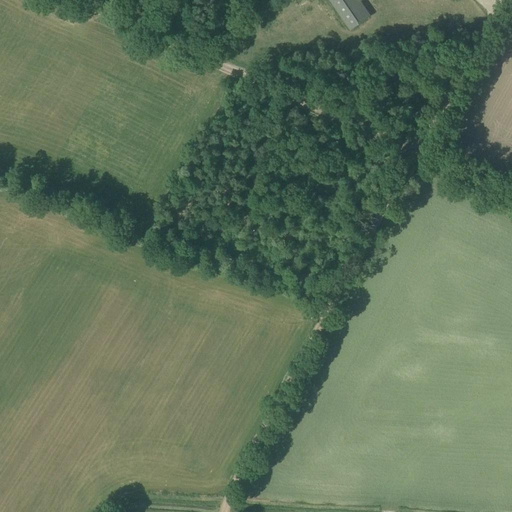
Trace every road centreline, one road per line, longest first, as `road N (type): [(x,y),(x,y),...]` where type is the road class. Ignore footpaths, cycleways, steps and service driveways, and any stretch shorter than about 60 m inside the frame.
road 1 (track): [(224,511),(413,158)]
road 2 (track): [(415,154),(79,0)]
road 3 (track): [(415,154),(494,10)]
